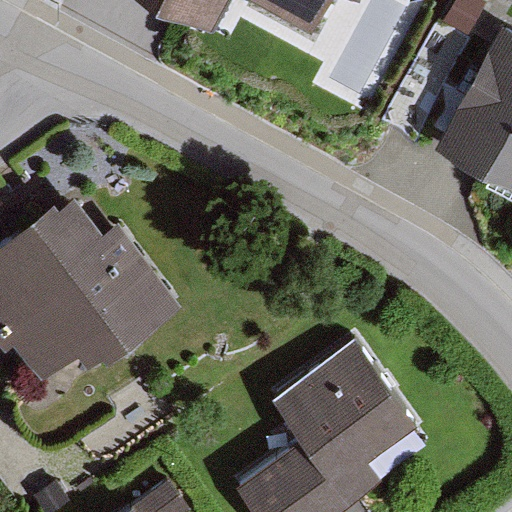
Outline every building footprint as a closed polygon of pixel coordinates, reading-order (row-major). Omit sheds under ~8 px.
[(150,0),(211,33),(229,0),(251,0),(313,33),(330,0),(150,0)] [(476,0),(465,0),(450,31),(479,46),(497,10),(476,0)] [(437,141),(511,182),(511,27),(504,23),(437,141)] [(416,137),(448,79),(415,60),(382,118),(416,137)] [(54,198),(0,238),(0,342),(6,350),(13,344),(42,383),(80,355),(88,366),(107,352),(110,357),(183,303),(119,218),(103,229),(76,193),(59,205),(54,198)] [(303,436),(238,483),(258,511),(332,511),(381,477),(369,460),(418,425),(355,337),(273,395),(303,436)] [(56,478),(34,492),(47,511),(48,511),(70,498),(56,478)] [(169,479),(122,511),(184,511),(190,508),(169,479)]
